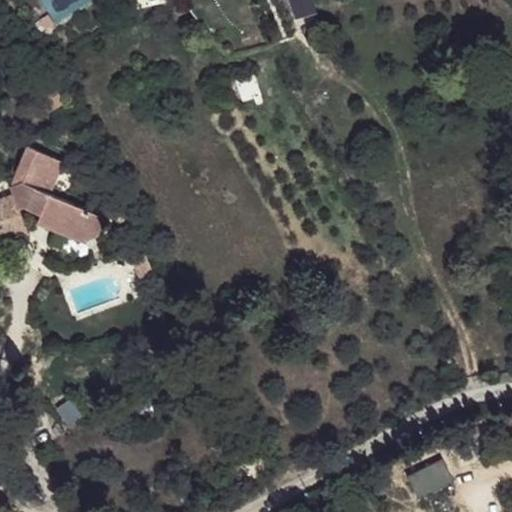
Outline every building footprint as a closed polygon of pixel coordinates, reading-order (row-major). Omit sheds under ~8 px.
[(47,14),(40,19),(46,28),(53,23),(47,14)] [(49,110),(64,101),(43,65),(27,74),(49,110)] [(0,243),(28,232),(19,207),(24,205),(40,212),(37,221),(83,240),(95,236),(104,217),(21,181),(10,185),(13,193),(0,197),(0,243)] [(152,268),(138,274),(142,283),(155,276),(152,268)] [(442,458),(407,475),(418,497),(453,480),(442,458)]
